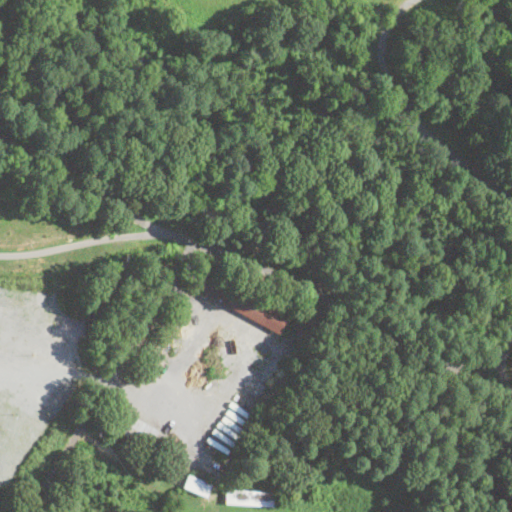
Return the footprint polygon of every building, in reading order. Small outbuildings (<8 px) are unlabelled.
[(278,334),(277,334),(217,301),(226,284),(286,317),(278,334)] [(123,411),(137,419),(142,411),(167,426),(162,435),(166,437),(156,455),(112,429),(123,411)] [(114,419),(110,427),(103,423),(108,415),(114,419)] [(149,465),(146,472),(139,469),(142,462),(149,465)] [(211,485),(206,498),(182,487),(188,474),(211,485)] [(273,492),(272,507),(224,504),(225,489),(273,492)]
